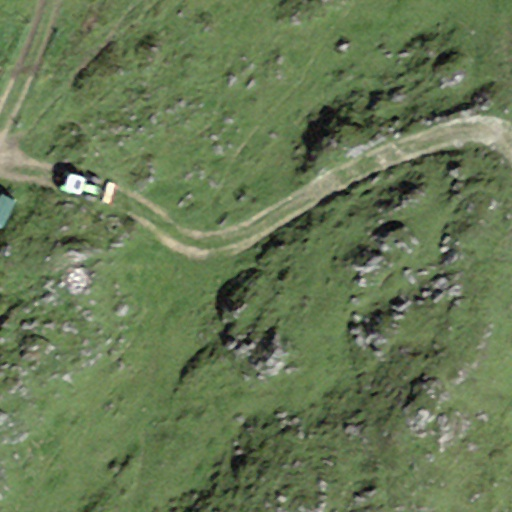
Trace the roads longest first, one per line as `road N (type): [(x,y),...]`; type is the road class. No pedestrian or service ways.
road 1 (track): [(511,141),(472,128),(439,136),(360,165),(236,238),(213,240),(98,185),(0,164)]
road 2 (track): [(0,127),(46,0)]
